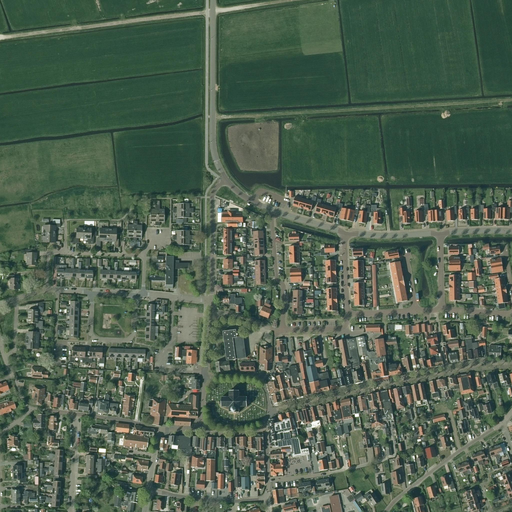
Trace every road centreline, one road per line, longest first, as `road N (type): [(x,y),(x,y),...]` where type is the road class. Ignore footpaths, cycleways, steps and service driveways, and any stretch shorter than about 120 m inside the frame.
road 1 (track): [(511,100),(212,117)]
road 2 (track): [(0,38),(297,0)]
road 3 (tertiary): [(226,180),(212,147),(213,0)]
road 4 (residential): [(385,511),(502,424)]
road 5 (residential): [(268,479),(370,464),(393,455),(392,439)]
road 6 (residential): [(210,300),(211,196),(226,180)]
road 7 (residential): [(92,293),(91,335),(124,340),(132,335),(133,294)]
road 8 (residential): [(283,330),(273,211)]
